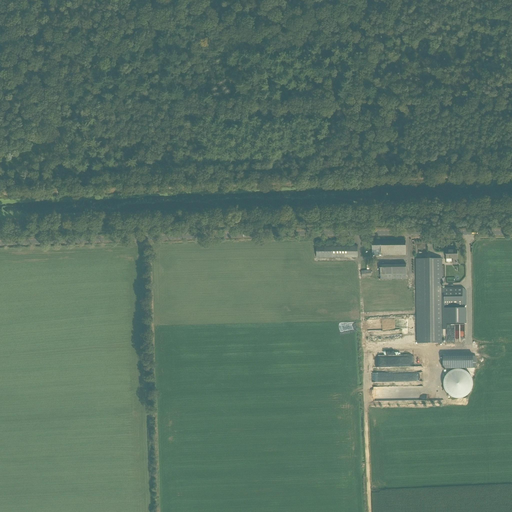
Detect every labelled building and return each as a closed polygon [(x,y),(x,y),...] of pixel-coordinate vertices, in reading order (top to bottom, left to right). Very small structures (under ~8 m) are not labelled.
[(406,255),(406,241),(372,242),(372,255),(406,255)] [(317,251),(316,258),(358,258),(358,246),(317,246),(317,251)] [(457,250),(446,250),(447,258),(447,262),(453,262),(453,264),(457,264),(457,250)] [(442,307),(442,259),(416,259),(417,343),(443,343),(443,324),(442,307)] [(406,265),(380,265),(380,275),(380,280),(390,280),(406,279),(406,265)] [(444,288),(442,288),(442,307),(443,324),(446,324),(462,323),(462,308),(463,308),(463,307),(462,288),(444,288)] [(472,368),(472,356),(462,356),(462,368),(472,368)] [(457,369),(455,369),(452,370),(450,371),(448,372),(447,374),(445,376),(444,378),(443,380),(443,383),(443,385),(443,388),(444,390),(445,392),(447,394),(448,396),(450,397),(452,398),(455,399),(457,399),(460,399),(462,398),(464,398),(466,396),(468,395),(470,393),(471,391),(472,389),(473,386),(473,384),(473,382),(472,379),(471,377),(470,375),(468,373),(466,372),(464,370),(462,370),(460,369),(457,369)] [(427,400),(427,387),(413,387),(413,400),(427,400)]
